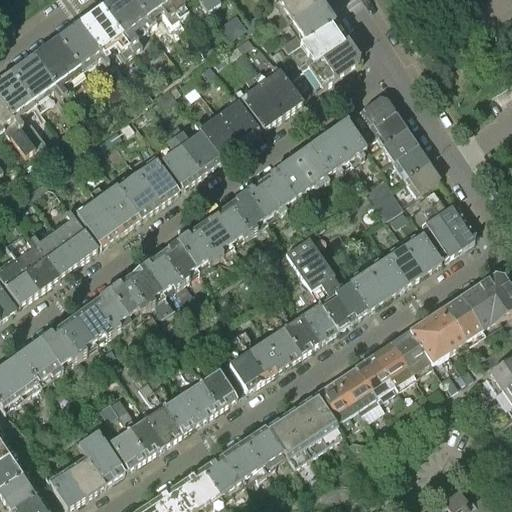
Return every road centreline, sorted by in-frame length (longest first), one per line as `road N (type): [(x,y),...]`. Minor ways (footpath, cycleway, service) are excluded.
road 1 (residential): [(392,72),(0,351)]
road 2 (residential): [(111,511),(508,252)]
road 3 (residential): [(508,252),(392,72)]
road 4 (residential): [(511,471),(467,470),(402,511)]
